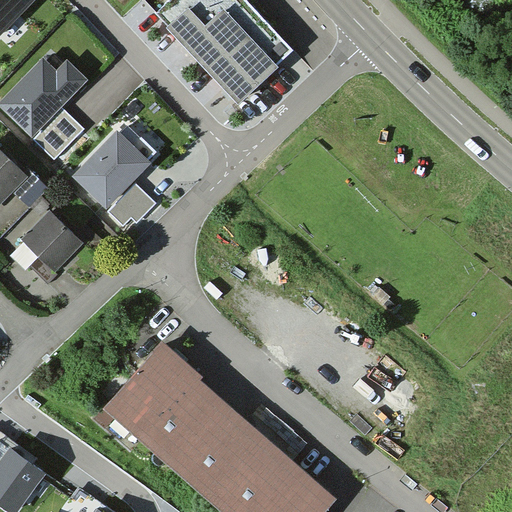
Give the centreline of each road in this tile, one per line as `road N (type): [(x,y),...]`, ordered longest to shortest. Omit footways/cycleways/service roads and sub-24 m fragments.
road 1 (residential): [(144,267),(425,511)]
road 2 (residential): [(85,0),(241,163)]
road 3 (residential): [(241,163),(377,37)]
road 4 (primary): [(377,37),(511,163)]
road 5 (residential): [(144,267),(160,239),(241,163)]
road 6 (residential): [(39,342),(144,267)]
